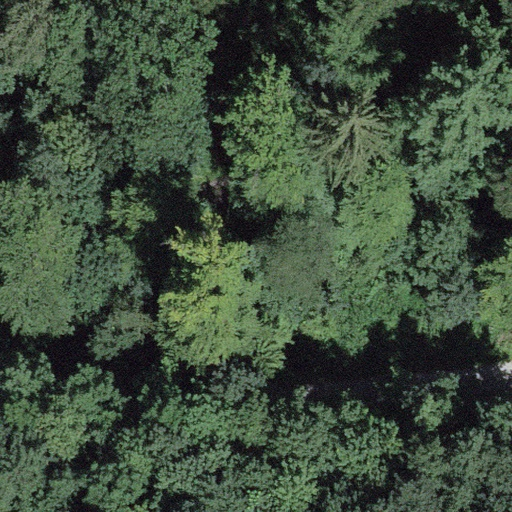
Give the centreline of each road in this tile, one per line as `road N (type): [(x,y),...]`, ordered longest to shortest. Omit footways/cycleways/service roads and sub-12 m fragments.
road 1 (track): [(0,263),(176,220),(465,43),(506,0)]
road 2 (track): [(511,383),(298,401),(131,398),(0,372)]
